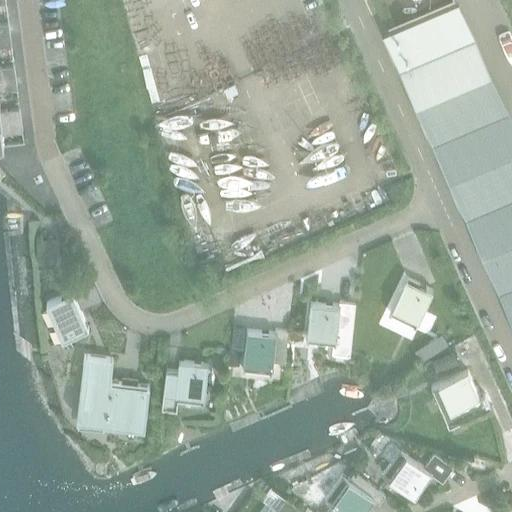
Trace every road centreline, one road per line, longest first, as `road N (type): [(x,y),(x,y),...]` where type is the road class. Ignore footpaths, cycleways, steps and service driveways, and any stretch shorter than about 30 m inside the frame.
road 1 (residential): [(440,205),(172,323),(139,319),(114,297),(52,154),(29,0)]
road 2 (residential): [(440,205),(352,0)]
road 3 (residential): [(511,358),(440,205)]
